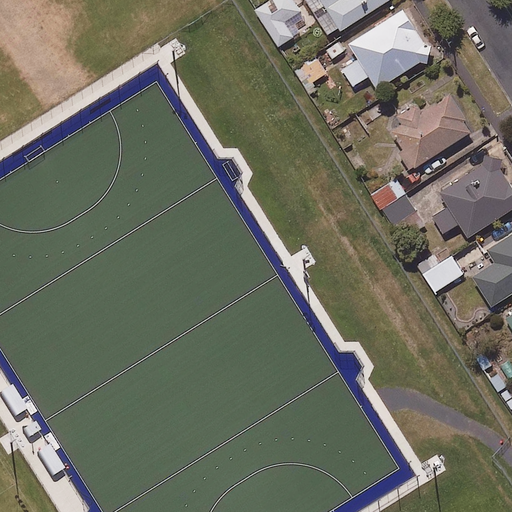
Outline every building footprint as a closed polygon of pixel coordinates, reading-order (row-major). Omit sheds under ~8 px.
[(302,30),(296,22),(306,15),(294,0),(268,0),(256,8),(282,44),(302,30)] [(386,0),(308,0),(331,36),(386,0)] [(433,52),(405,7),(350,41),(359,56),(342,66),(354,85),(371,74),(379,86),(433,52)] [(328,72),(318,55),(297,67),(307,84),(328,72)] [(474,130),(451,92),(422,109),(418,102),(384,122),(411,167),(474,130)] [(511,158),(504,145),(464,171),(462,168),(418,196),(442,233),(462,221),(470,234),(511,207),(511,158)] [(427,224),(398,177),(380,188),(409,235),(427,224)] [(511,230),(466,259),(493,303),(511,291),(511,230)] [(464,273),(453,255),(432,268),(443,286),(464,273)]
